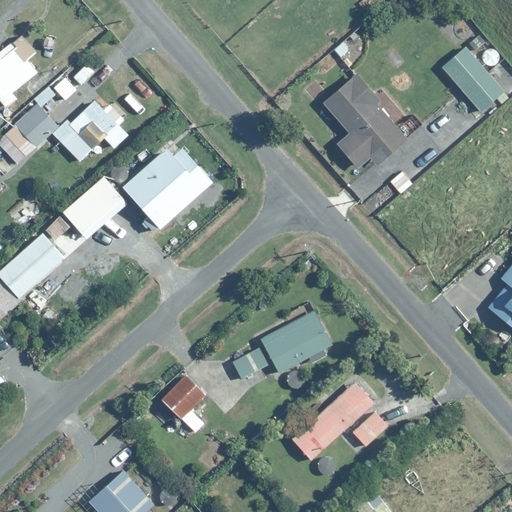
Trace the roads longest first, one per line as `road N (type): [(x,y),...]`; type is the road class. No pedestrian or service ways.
road 1 (residential): [(0,462),(306,192)]
road 2 (residential): [(306,192),(511,422)]
road 3 (residential): [(137,0),(306,192)]
